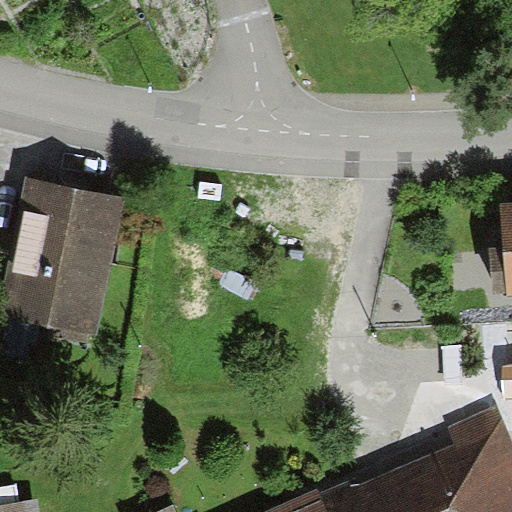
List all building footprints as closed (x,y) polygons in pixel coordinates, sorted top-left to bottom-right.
[(0,245),(22,162),(0,156),(0,245)] [(154,193),(47,167),(10,318),(117,344),(154,193)] [(495,285),(511,283),(511,192),(502,193),(505,235),(491,236),(495,285)] [(357,278),(363,252),(276,235),(271,261),(357,278)] [(343,352),(348,326),(262,309),(257,335),(343,352)] [(180,511),(174,497),(141,511),(511,511),(511,437),(498,399),(449,421),(456,440),(359,482),(357,477),(323,492),(320,487),(249,511),(180,511)] [(40,511),(37,491),(19,492),(18,479),(0,481),(0,511),(40,511)]
